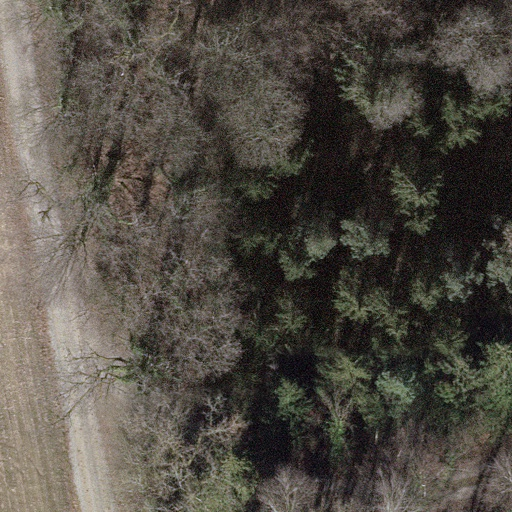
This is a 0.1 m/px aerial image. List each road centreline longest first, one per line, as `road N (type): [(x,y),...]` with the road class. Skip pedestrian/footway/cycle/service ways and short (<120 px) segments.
road 1 (track): [(110,511),(10,0)]
road 2 (track): [(78,352),(238,467),(312,500),(511,456)]
